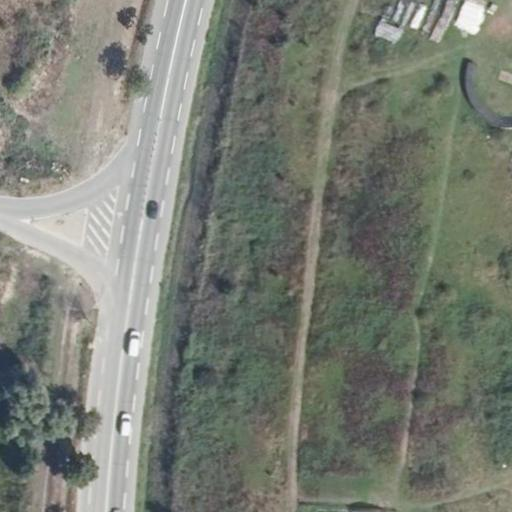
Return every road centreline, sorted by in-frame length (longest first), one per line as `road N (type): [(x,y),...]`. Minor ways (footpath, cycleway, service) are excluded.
road 1 (primary): [(139,511),(156,330),(220,0)]
road 2 (primary): [(107,511),(135,265),(186,0)]
road 3 (primary): [(172,0),(129,226),(95,511)]
